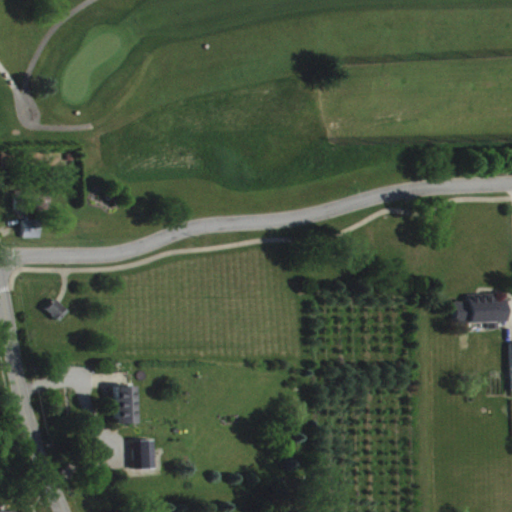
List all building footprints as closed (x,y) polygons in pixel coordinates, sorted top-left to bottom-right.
[(49,199),(24,199),(24,219),(50,218),(49,199)] [(23,246),(40,246),(40,228),(23,228),(23,246)] [(454,310),(455,331),(488,330),(489,336),(499,336),(499,330),(508,330),(508,308),(494,308),(494,303),(467,304),(468,309),(454,310)] [(68,319),(54,306),(45,317),(58,330),(68,319)] [(114,432),(135,431),(134,393),(114,394),(114,432)] [(151,476),(150,448),(134,448),(134,476),(151,476)]
